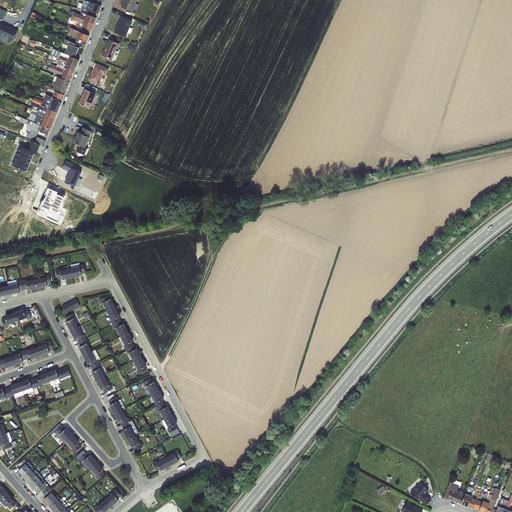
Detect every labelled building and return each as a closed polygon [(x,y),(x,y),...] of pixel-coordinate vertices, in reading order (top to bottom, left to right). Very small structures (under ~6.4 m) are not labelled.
[(137,0),(123,0),(121,7),(133,12),(137,0)] [(74,15),(94,24),(96,18),(102,5),(90,1),(88,5),(84,4),(83,9),(86,10),(85,13),(76,10),(74,15)] [(94,24),(74,15),(72,15),(71,18),(77,21),(76,25),(83,28),(83,29),(82,32),(89,35),(94,24)] [(114,32),(126,37),(128,32),(130,33),(132,29),(130,27),(132,20),(121,15),(114,32)] [(75,43),(80,45),(81,43),(85,45),(89,35),(82,32),(74,29),(75,27),(68,24),(67,26),(70,28),(67,35),(77,39),(75,43)] [(75,43),(65,39),(62,46),(66,48),(65,53),(75,57),(79,48),(74,45),(75,43)] [(119,44),(109,39),(101,55),(111,60),(119,44)] [(53,55),(77,65),(79,59),(60,52),(59,54),(52,51),(51,52),(50,54),(53,55)] [(77,65),(53,55),(51,59),(58,62),(58,63),(57,64),(74,71),(77,65)] [(95,63),(89,80),(99,84),(102,78),(105,79),(109,69),(95,63)] [(52,68),(72,76),(74,71),(57,64),(57,65),(54,64),(52,68)] [(57,77),(70,82),(72,76),(52,68),(50,73),(53,74),(53,75),(57,77)] [(52,88),(56,89),(65,93),(70,82),(57,77),(54,84),(52,88)] [(46,94),(53,97),(62,100),(64,95),(55,91),(56,89),(52,88),(54,84),(48,82),(47,85),(45,85),(44,86),(42,86),(40,91),(46,94)] [(96,94),(85,89),(79,103),(90,108),(96,94)] [(33,101),(57,112),(60,105),(51,102),(53,97),(46,94),(44,98),(36,95),(35,97),(33,101)] [(38,111),(55,117),(57,112),(33,101),(32,105),(37,108),(36,110),(38,111)] [(34,122),(50,129),(55,117),(38,111),(37,115),(31,113),(28,119),(34,121),(34,122)] [(50,129),(34,122),(17,115),(15,119),(28,124),(26,128),(45,136),(45,134),(48,135),(50,129)] [(94,132),(83,127),(80,133),(78,132),(73,142),(78,145),(76,151),(85,154),(87,148),(86,147),(90,137),(92,138),(94,132)] [(30,132),(28,137),(44,145),(47,139),(30,132)] [(11,165),(27,170),(33,152),(37,154),(41,143),(31,141),(29,149),(17,145),(11,165)] [(68,170),(64,182),(75,186),(81,171),(72,168),(74,163),(65,159),(62,168),(68,170)] [(40,208),(49,212),(51,207),(59,209),(65,194),(48,188),(40,208)] [(79,266),(70,268),(72,277),(82,275),(82,274),(86,273),(84,264),(79,265),(79,266)] [(63,279),(72,277),(70,268),(61,270),(60,268),(56,269),(58,279),(62,278),(63,279)] [(45,277),(35,279),(37,288),(48,286),(47,285),(51,284),(49,274),(45,275),(45,277)] [(28,290),(37,288),(35,279),(26,281),(26,279),(21,280),(23,290),(28,289),(28,290)] [(20,290),(23,290),(21,280),(17,281),(17,283),(8,285),(10,294),(20,292),(20,290)] [(0,295),(0,296),(10,294),(8,285),(0,286),(0,295)] [(103,303),(107,312),(116,308),(111,298),(110,299),(108,295),(99,300),(102,304),(103,303)] [(76,299),(62,306),(66,313),(80,306),(76,299)] [(120,316),(116,308),(107,312),(111,320),(110,321),(112,325),(121,321),(119,317),(120,316)] [(23,309),(14,313),(17,322),(26,318),(27,320),(31,318),(28,310),(24,311),(23,309)] [(8,325),(17,322),(14,313),(4,316),(5,317),(1,319),(4,328),(9,326),(8,325)] [(66,322),(71,331),(79,327),(75,318),(76,317),(74,313),(65,318),(67,321),(66,322)] [(122,324),(121,321),(112,325),(114,329),(116,328),(120,337),(129,333),(124,324),(122,324)] [(77,339),(78,342),(87,338),(85,334),(83,335),(79,327),(71,331),(75,340),(77,339)] [(133,341),(129,333),(120,337),(124,345),(123,346),(125,350),(134,346),(132,342),(133,341)] [(79,347),(83,356),(92,351),(88,343),(89,342),(87,338),(78,342),(80,346),(79,347)] [(46,344),(37,347),(40,356),(50,352),(49,351),(53,350),(50,341),(46,342),(46,344)] [(136,349),(134,346),(125,350),(128,354),(129,353),(134,362),(142,358),(137,348),(136,349)] [(31,359),(40,356),(37,347),(28,350),(28,349),(23,350),(27,359),(31,358),(31,359)] [(23,360),(27,359),(23,350),(19,352),(19,353),(10,357),(14,365),(23,362),(23,360)] [(90,364),(92,368),(100,363),(98,359),(96,360),(92,351),(83,356),(88,365),(90,364)] [(4,369),(14,365),(10,357),(2,360),(1,358),(0,358),(0,368),(4,367),(4,369)] [(146,366),(142,358),(134,362),(138,370),(136,371),(138,375),(147,371),(145,367),(146,366)] [(92,372),(96,381),(105,376),(101,368),(102,367),(100,363),(92,368),(93,371),(92,372)] [(56,369),(47,372),(49,382),(59,378),(59,380),(64,378),(60,369),(57,370),(56,369)] [(38,377),(34,378),(37,388),(41,386),(41,385),(49,382),(47,372),(37,376),(38,377)] [(109,385),(105,376),(96,381),(101,390),(102,389),(104,393),(113,389),(111,384),(109,385)] [(30,379),(20,382),(24,391),(32,388),(33,389),(37,388),(34,378),(30,380),(30,379)] [(146,386),(151,395),(159,390),(155,381),(153,382),(152,378),(143,382),(145,386),(146,386)] [(11,387),(7,388),(11,397),(15,396),(14,394),(24,391),(20,382),(11,385),(11,387)] [(3,388),(0,389),(0,399),(6,397),(6,399),(11,397),(7,388),(3,390),(3,388)] [(164,399),(159,390),(151,395),(155,403),(154,403),(156,408),(164,403),(162,399),(164,399)] [(109,405),(114,414),(122,409),(118,401),(119,400),(117,396),(109,400),(111,404),(109,405)] [(166,407),(164,403),(156,408),(158,412),(159,411),(164,420),(172,415),(168,406),(166,407)] [(120,422),(122,426),(130,421),(128,417),(127,418),(122,409),(114,414),(118,423),(120,422)] [(177,424),(172,415),(164,420),(161,421),(166,429),(169,433),(172,437),(179,433),(175,425),(177,424)] [(122,430),(127,439),(135,434),(131,426),(132,425),(130,421),(122,426),(124,429),(122,430)] [(60,435),(66,442),(73,435),(66,428),(65,429),(62,426),(55,432),(58,436),(60,435)] [(10,442),(6,433),(0,434),(0,443),(1,446),(2,445),(3,449),(13,446),(11,441),(10,442)] [(140,443),(135,434),(127,439),(131,448),(133,447),(135,451),(143,447),(141,442),(140,443)] [(80,443),(73,435),(66,442),(72,449),(71,450),(74,453),(81,447),(78,444),(80,443)] [(174,453),(165,457),(169,466),(178,461),(178,460),(182,458),(177,449),(173,452),(174,453)] [(88,471),(90,468),(97,462),(90,454),(89,455),(86,452),(83,450),(76,457),(79,459),(82,462),(81,462),(88,471)] [(161,470),(169,466),(165,457),(157,462),(156,460),(152,462),(156,471),(160,469),(161,470)] [(23,477),(34,470),(30,465),(29,467),(26,464),(28,463),(24,459),(18,465),(21,468),(18,471),(23,477)] [(104,469),(97,462),(90,468),(96,475),(95,476),(98,480),(105,474),(102,470),(104,469)] [(34,470),(23,477),(28,483),(37,476),(36,475),(39,473),(35,469),(34,470)] [(37,476),(28,483),(33,489),(44,481),(41,477),(39,478),(37,476)] [(422,480),(410,490),(417,499),(420,498),(426,503),(431,499),(425,491),(429,488),(422,480)] [(44,494),(50,488),(44,481),(33,489),(38,494),(42,491),(44,494)] [(449,487),(445,497),(485,511),(511,511),(511,508),(511,505),(511,493),(511,494),(509,499),(501,497),(499,495),(500,489),(496,486),(492,493),(481,489),(475,487),(468,484),(464,493),(449,487)] [(383,486),(377,490),(380,494),(386,489),(383,486)] [(50,488),(44,494),(46,497),(43,499),(49,506),(58,497),(56,494),(55,496),(52,493),(53,492),(50,488)] [(112,494),(105,500),(111,507),(119,501),(118,500),(121,497),(115,490),(111,493),(112,494)] [(7,492),(0,498),(0,501),(5,507),(7,506),(10,509),(17,503),(7,492)] [(58,497),(49,506),(53,511),(65,503),(61,499),(58,497)] [(105,511),(111,507),(105,500),(98,506),(96,505),(93,508),(96,511),(105,511)] [(421,511),(423,508),(405,500),(400,511),(421,511)] [(65,503),(53,511),(54,511),(65,511),(69,508),(65,503)]
